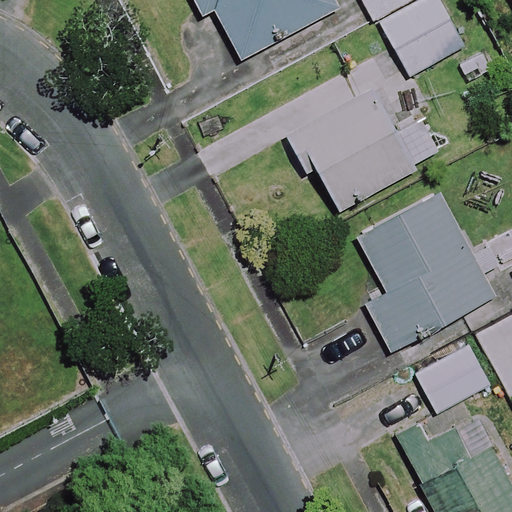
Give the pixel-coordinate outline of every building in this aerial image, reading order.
[(194,0),(203,15),(214,9),(240,59),(336,8),(332,0),(194,0)] [(362,0),(373,20),(411,0),(362,0)] [(438,0),(430,0),(383,25),(409,75),(463,47),(438,0)] [(411,170),(368,94),(296,133),(339,210),(411,170)] [(493,295),(436,189),(355,233),(388,293),(366,304),(391,350),(493,295)] [(491,383),(469,343),(415,374),(437,413),(491,383)] [(463,457),(447,426),(404,448),(436,511),(511,511),(511,484),(491,443),(463,457)]
